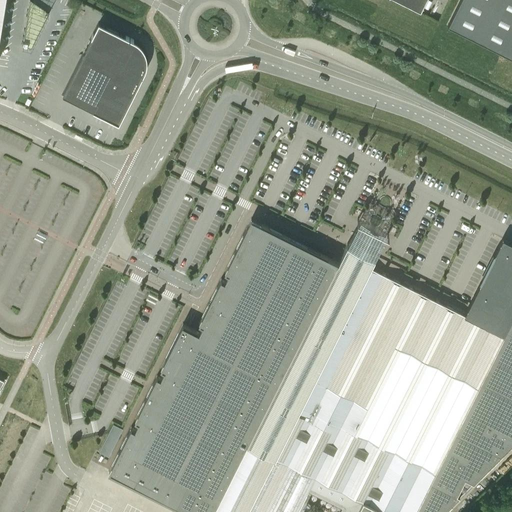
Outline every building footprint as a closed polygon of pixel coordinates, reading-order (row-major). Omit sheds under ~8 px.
[(31,0),(29,0),(22,45),(31,48),(49,12),(31,0)] [(397,0),(420,11),(425,0),(397,0)] [(511,0),(460,0),(448,25),(511,56),(511,0)] [(98,23),(62,95),(64,96),(65,95),(73,99),(73,100),(93,110),(97,112),(104,115),(104,116),(105,117),(106,116),(109,118),(111,119),(118,123),(128,103),(138,83),(140,80),(142,76),(142,75),(144,72),(144,71),(145,70),(145,68),(146,67),(146,66),(146,64),(146,63),(146,62),(146,61),(146,60),(146,58),(146,57),(146,55),(145,54),(145,52),(144,50),(143,49),(142,48),(142,47),(141,46),(140,45),(139,44),(137,42),(136,42),(135,41),(133,40),(134,40),(130,38),(129,38),(126,36),(125,36),(98,23)] [(131,426),(109,470),(192,511),(212,511),(338,261),(251,218),(224,271),(228,273),(224,280),(221,278),(202,315),(199,322),(202,324),(199,331),(183,323),(160,368),(164,369),(160,376),(157,375),(135,419),(138,421),(134,428),(131,426)] [(212,511),(441,511),(511,441),(511,242),(503,238),(470,303),(465,312),(371,265),(375,257),(361,250),(347,243),(340,257),(338,261),(212,511)] [(109,433),(99,452),(109,457),(123,429),(113,424),(109,433)]
